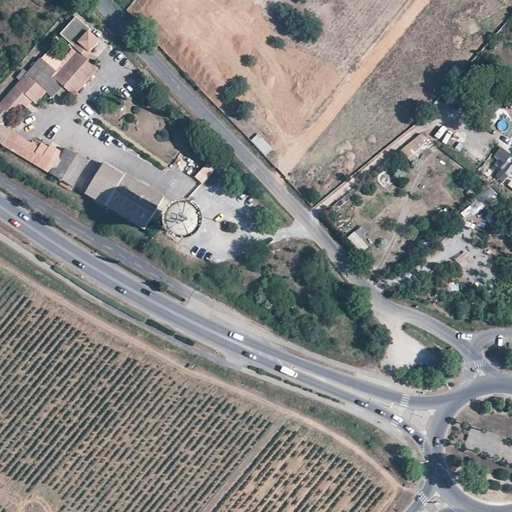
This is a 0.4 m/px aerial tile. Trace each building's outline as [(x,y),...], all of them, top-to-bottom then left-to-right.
[(471,35),(481,30),(475,17),(465,22),(471,35)] [(27,97),(32,102),(35,104),(44,92),(49,87),(50,87),(56,92),(61,87),(72,95),(96,69),(91,64),(96,58),(91,54),(98,46),(98,42),(92,37),(94,34),(78,20),(62,37),(78,53),(58,74),(41,59),(27,75),(23,72),(17,78),(21,82),(0,104),(0,144),(2,146),(44,171),(52,175),(72,187),(88,162),(67,149),(64,155),(56,150),(49,145),(48,147),(40,143),(39,146),(32,141),(30,143),(10,132),(2,125),(10,117),(21,104),(27,97)] [(52,98),(56,92),(50,87),(49,87),(44,92),(52,98)] [(26,109),(32,102),(27,97),(21,104),(26,109)] [(430,113),(435,117),(442,110),(436,105),(430,113)] [(265,156),(273,149),(258,133),(251,140),(265,156)] [(421,133),(400,150),(408,160),(430,143),(421,133)] [(495,153),(485,169),(511,186),(511,171),(503,166),(506,161),(495,153)] [(194,177),(203,185),(215,171),(207,163),(194,177)] [(108,209),(145,233),(165,201),(128,178),(127,180),(104,165),(86,193),(109,208),(108,209)] [(189,232),(190,229),(190,226),(189,224),(188,222),(186,220),(183,220),(180,220),(179,220),(177,222),(175,224),(175,227),(175,229),(176,232),(177,234),(180,235),(183,236),(185,235),(188,234),(189,232)] [(362,238),(368,233),(362,226),(356,231),(362,238)] [(359,254),(368,248),(356,231),(347,237),(359,254)]
